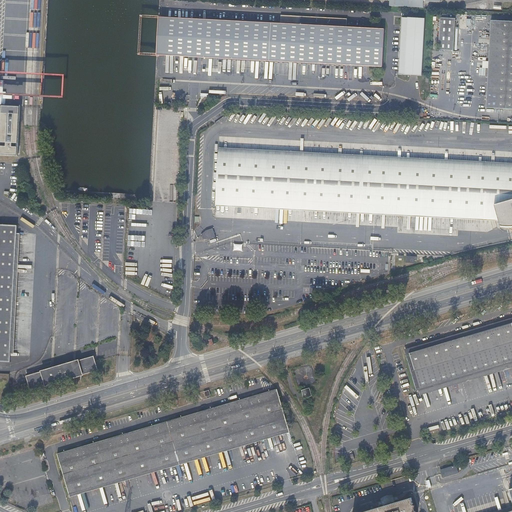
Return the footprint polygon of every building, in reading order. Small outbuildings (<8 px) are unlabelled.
[(139,53),(157,54),(159,16),(140,15),(139,53)] [(299,23),(347,26),(347,18),(300,15),(299,23)] [(157,54),(168,54),(170,17),(159,16),(157,54)] [(170,17),(168,54),(382,66),(384,28),(347,26),(299,23),(170,17)] [(423,75),(425,18),(402,17),(400,74),(423,75)] [(455,17),(441,17),(439,48),(454,49),(455,17)] [(511,19),(491,18),(487,107),(511,108),(511,19)] [(5,126),(2,125),(0,153),(0,154),(18,156),(19,126),(16,126),(17,123),(20,123),(20,108),(3,107),(2,122),(5,122),(5,126)] [(511,165),(511,162),(219,147),(219,150),(511,165)] [(511,165),(219,150),(218,163),(216,201),(498,216),(499,220),(501,225),(508,226),(511,226),(511,225),(511,165)] [(216,205),(499,220),(498,216),(216,201),(216,205)] [(0,224),(0,305),(13,307),(17,233),(17,225),(0,224)] [(217,237),(214,228),(207,230),(203,234),(204,239),(209,239),(217,237)] [(13,307),(0,305),(0,361),(10,362),(11,354),(13,307)] [(511,317),(405,349),(406,351),(409,350),(409,349),(446,338),(454,336),(487,326),(494,323),(495,324),(511,319),(511,317)] [(511,319),(495,324),(494,323),(487,326),(454,336),(446,338),(409,349),(409,350),(406,351),(417,391),(511,363),(511,319)] [(94,356),(26,376),(30,390),(98,370),(94,356)] [(292,368),(298,388),(318,382),(312,362),(292,368)] [(511,363),(417,391),(419,395),(511,367),(511,363)] [(301,389),(304,397),(312,395),(310,387),(301,389)] [(277,388),(57,453),(69,493),(289,429),(277,388)] [(289,429),(69,493),(70,496),(290,432),(289,429)] [(456,464),(441,469),(443,477),(459,472),(456,464)] [(415,511),(414,507),(415,504),(413,504),(411,497),(360,511),(415,511)]
